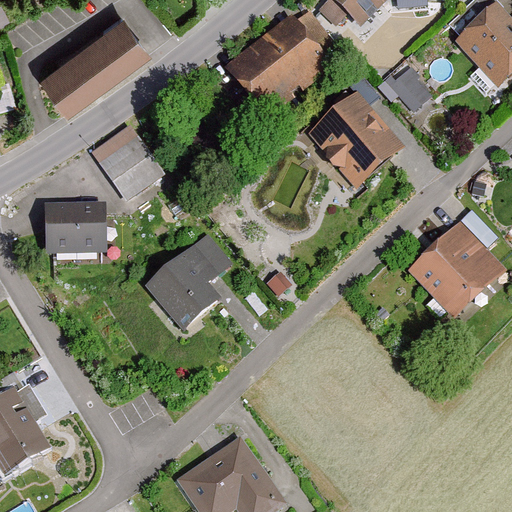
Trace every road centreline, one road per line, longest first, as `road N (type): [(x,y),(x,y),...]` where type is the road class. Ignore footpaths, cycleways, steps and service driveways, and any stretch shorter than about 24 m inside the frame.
road 1 (residential): [(130,471),(511,126)]
road 2 (tertiary): [(255,0),(185,60),(0,182)]
road 3 (residential): [(0,254),(130,471)]
